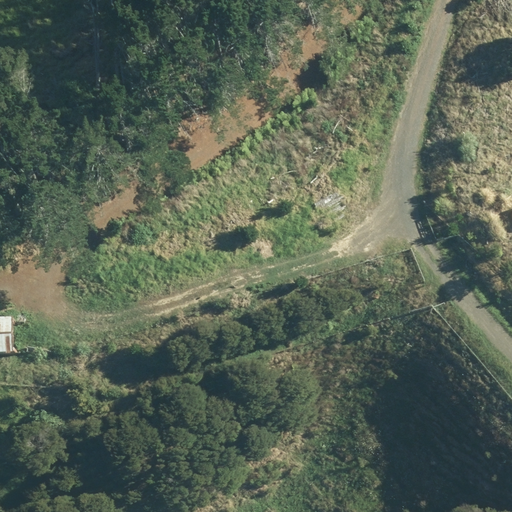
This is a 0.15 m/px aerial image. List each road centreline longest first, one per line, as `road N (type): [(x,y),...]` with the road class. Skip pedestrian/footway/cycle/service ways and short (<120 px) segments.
road 1 (track): [(0,298),(213,322),(344,280),(387,231),(408,142),(476,0)]
road 2 (track): [(511,365),(485,325),(431,282),(392,209)]
